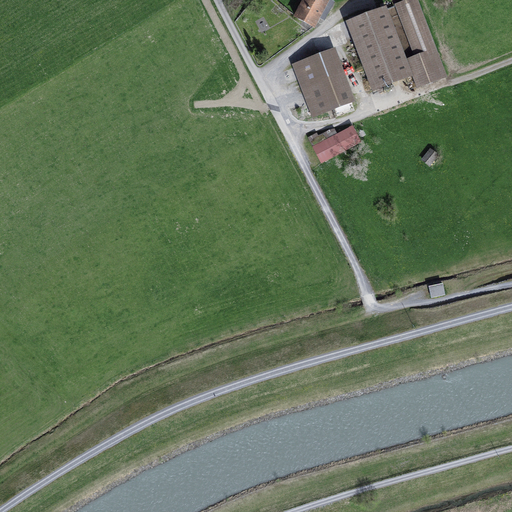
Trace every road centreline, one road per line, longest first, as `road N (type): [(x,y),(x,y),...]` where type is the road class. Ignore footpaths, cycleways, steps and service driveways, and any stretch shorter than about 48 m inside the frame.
road 1 (track): [(511,308),(208,396),(95,450),(1,511)]
road 2 (track): [(281,121),(374,310),(511,284)]
road 3 (track): [(294,511),(511,448)]
road 4 (unclassified): [(217,0),(281,121)]
